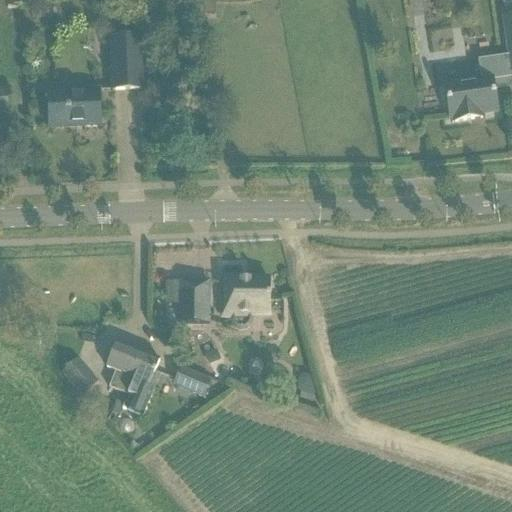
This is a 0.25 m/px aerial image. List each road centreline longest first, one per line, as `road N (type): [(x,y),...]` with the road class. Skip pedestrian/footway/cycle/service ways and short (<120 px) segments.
road 1 (tertiary): [(137,213),(511,200)]
road 2 (tertiary): [(0,219),(137,213)]
road 3 (residential): [(140,342),(137,213)]
